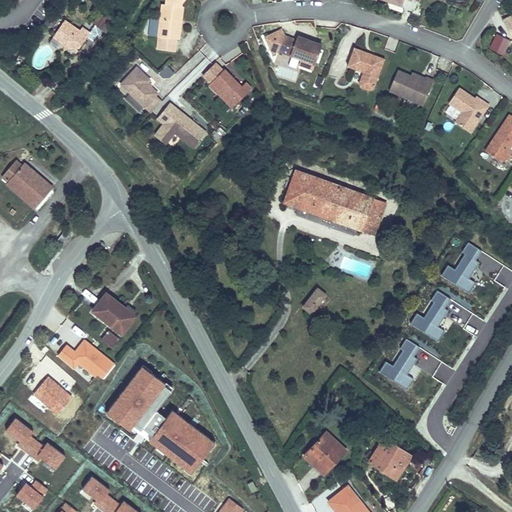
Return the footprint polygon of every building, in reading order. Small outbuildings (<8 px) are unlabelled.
[(165,0),(165,4),(161,4),(156,49),(174,51),(176,39),(178,39),(182,7),(181,6),(181,3),(183,0),(165,0)] [(91,20),(94,22),(97,25),(105,14),(99,10),(91,20)] [(105,35),(115,21),(105,14),(97,25),(94,22),(86,33),(80,28),(76,33),(62,23),(51,38),(73,54),(84,39),(88,43),(94,34),(98,37),(102,32),(105,35)] [(497,32),(489,47),(503,55),(511,40),(497,32)] [(312,65),(319,46),(296,37),(294,41),(282,37),(276,52),(299,60),(312,65)] [(375,90),(386,60),(356,49),(349,67),(364,73),(360,84),(362,88),(371,92),(375,90)] [(195,66),(206,58),(202,52),(191,60),(195,66)] [(312,65),(299,60),(297,65),(298,65),(310,70),(312,65)] [(166,80),(175,72),(168,65),(159,73),(166,80)] [(154,97),(156,94),(146,84),(149,81),(136,68),(119,85),(150,114),(160,102),(154,97)] [(423,105),(433,80),(425,77),(425,79),(423,81),(411,76),(398,70),(389,90),(423,105)] [(251,90),(245,83),(240,87),(224,71),(209,86),(232,109),(251,90)] [(425,79),(412,73),(411,76),(423,81),(425,79)] [(472,132),(490,105),(483,100),(481,102),(477,99),(460,88),(451,103),(464,112),(457,123),(472,132)] [(204,135),(188,120),(185,122),(175,112),(177,109),(171,103),(160,115),(166,120),(153,133),(163,143),(173,133),(176,136),(190,149),(204,135)] [(188,120),(177,109),(175,112),(185,122),(188,120)] [(511,148),(511,145),(511,115),(510,115),(486,150),(502,161),(504,157),(509,160),(511,155),(511,148)] [(210,135),(216,142),(226,133),(220,127),(210,135)] [(166,146),(176,136),(173,133),(163,143),(166,146)] [(0,193),(29,219),(48,196),(17,173),(15,175),(1,165),(0,166),(0,187),(3,189),(0,193)] [(362,227),(373,195),(291,167),(280,200),(362,227)] [(383,199),(373,195),(362,227),(372,231),(383,199)] [(466,253),(455,270),(448,265),(442,275),(469,292),(475,283),(469,278),(479,262),(476,260),(482,251),(468,242),(462,251),(466,253)] [(133,278),(145,278),(145,269),(133,268),(133,278)] [(316,284),(300,304),(310,312),(326,291),(316,284)] [(435,301),(425,318),(417,313),(411,323),(439,340),(445,330),(438,326),(449,310),(445,308),(451,298),(438,290),(432,299),(435,301)] [(91,312),(121,336),(135,318),(105,294),(91,312)] [(108,331),(101,339),(111,347),(118,339),(108,331)] [(404,350),(394,366),(386,361),(380,371),(408,389),(414,379),(407,375),(418,359),(414,356),(420,347),(407,338),(401,347),(404,350)] [(159,410),(174,388),(140,365),(107,413),(195,471),(216,440),(171,410),(167,416),(159,410)] [(3,432),(54,469),(65,456),(47,442),(44,446),(29,435),(32,431),(14,417),(3,432)] [(94,460),(115,436),(104,426),(83,450),(94,460)] [(303,454),(325,475),(348,451),(326,430),(303,454)] [(368,462),(397,480),(413,455),(385,437),(368,462)] [(109,452),(101,462),(113,471),(121,461),(109,452)] [(119,478),(126,465),(121,462),(113,474),(119,478)] [(131,467),(119,478),(128,487),(139,476),(131,467)] [(33,508),(47,489),(31,477),(17,496),(33,508)] [(370,511),(348,484),(327,502),(335,511),(370,511)] [(43,511),(46,511),(55,492),(47,488),(37,509),(43,511)] [(76,511),(77,511),(65,502),(58,511),(76,511)]
